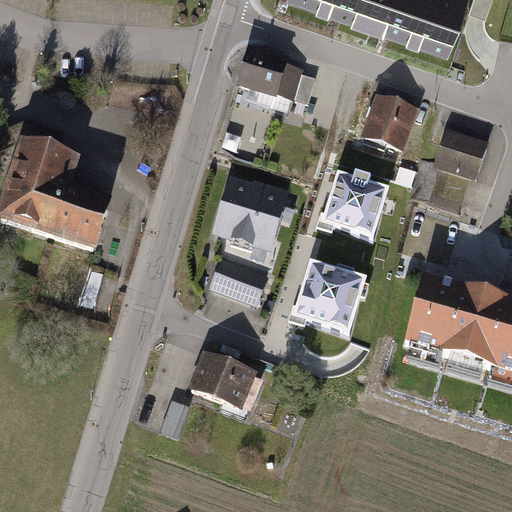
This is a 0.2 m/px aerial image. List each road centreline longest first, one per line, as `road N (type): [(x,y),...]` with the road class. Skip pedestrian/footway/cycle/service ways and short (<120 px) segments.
road 1 (tertiary): [(85,511),(234,22)]
road 2 (residential): [(511,119),(234,22)]
